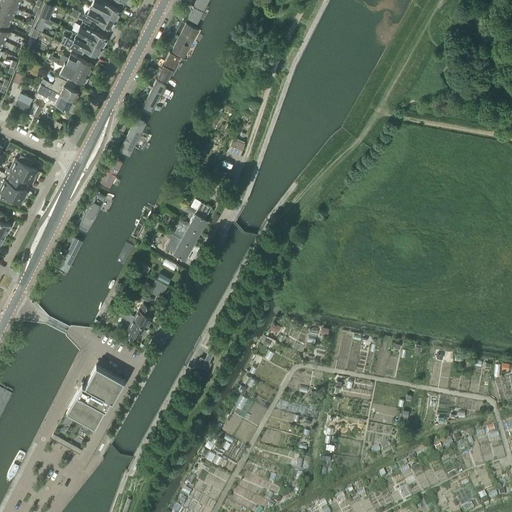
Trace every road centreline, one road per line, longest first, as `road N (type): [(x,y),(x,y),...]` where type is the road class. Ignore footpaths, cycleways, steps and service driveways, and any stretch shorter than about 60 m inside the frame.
road 1 (track): [(229,210),(275,69),(309,0)]
road 2 (residential): [(79,167),(165,0)]
road 3 (residential): [(0,329),(79,167)]
road 4 (residential): [(63,159),(147,0)]
